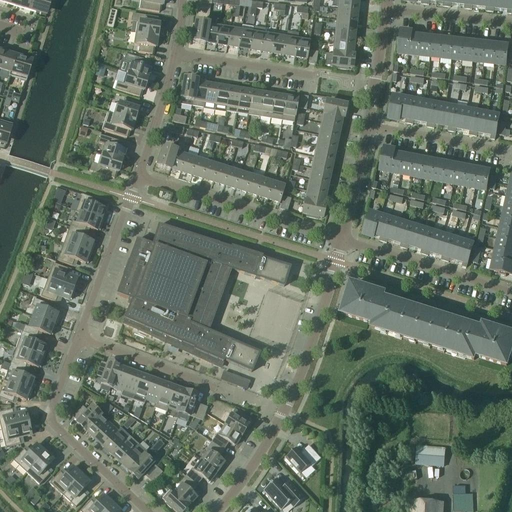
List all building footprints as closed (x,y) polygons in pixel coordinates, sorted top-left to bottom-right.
[(19,9),(21,0),(10,0),(9,5),(19,9)] [(29,12),(33,0),(21,0),(19,9),(29,12)] [(51,0),(33,0),(29,12),(40,15),(43,6),(49,8),(51,0)] [(162,7),(162,0),(140,0),(139,10),(158,14),(160,6),(162,7)] [(358,12),(359,1),(349,0),(338,0),(338,10),(358,12)] [(446,8),(447,0),(436,0),(436,2),(443,3),(443,8),(446,8)] [(458,5),(458,0),(447,0),(446,8),(450,9),(451,4),(458,5)] [(468,11),(469,0),(458,0),(458,5),(465,6),(464,10),(468,11)] [(479,7),(479,0),(469,0),(468,11),(472,11),(472,6),(479,7)] [(489,13),(490,0),(479,0),(479,7),(486,8),(486,13),(489,13)] [(501,10),(501,0),(490,0),(489,13),(493,13),(494,9),(501,10)] [(511,0),(501,0),(501,10),(508,10),(507,15),(511,15),(511,8),(511,0)] [(357,24),(358,12),(338,10),(337,22),(357,24)] [(135,34),(157,38),(158,26),(156,26),(158,19),(132,15),(131,23),(137,24),(135,34)] [(357,24),(337,22),(335,33),(354,35),(355,24),(357,24)] [(204,46),(207,26),(195,24),(194,29),(193,29),(193,27),(191,38),(192,38),(192,36),(193,36),(192,44),(204,46)] [(215,46),(218,27),(207,26),(204,46),(205,44),(215,45),(215,46)] [(249,52),(252,33),(253,28),(242,26),(241,31),(238,50),(238,49),(249,51),(249,52)] [(226,48),(229,29),(218,27),(215,46),(216,46),(216,45),(226,47),(226,48)] [(238,50),(241,31),(229,29),(226,48),(227,48),(227,47),(238,49),(237,50),(238,50)] [(408,56),(411,34),(401,32),(400,39),(400,40),(398,40),(397,40),(397,47),(399,47),(399,49),(398,55),(408,56)] [(260,54),(263,35),(252,33),(249,52),(249,51),(260,53),(260,54)] [(354,35),(335,33),(334,44),(353,46),(352,46),(353,35),(354,35)] [(155,49),(157,38),(135,34),(133,45),(139,46),(138,53),(152,56),(153,48),(155,49)] [(419,57),(421,38),(411,37),(411,34),(408,56),(419,57)] [(271,55),(274,37),(263,35),(260,54),(261,54),(261,53),(271,54),(271,55)] [(283,57),(286,38),(274,37),(271,55),(272,55),(283,56),(282,57),(283,57)] [(294,59),(297,40),(286,38),(283,57),(283,56),(294,58),(294,59)] [(430,59),(432,40),(421,38),(419,57),(430,59)] [(297,40),(294,59),(294,58),(305,60),(305,61),(306,61),(309,42),(297,40)] [(441,60),(443,41),(432,40),(430,59),(441,60)] [(451,61),(453,42),(443,41),(441,60),(451,61)] [(462,62),(464,43),(453,42),(451,61),(462,62)] [(473,63),(475,44),(464,43),(462,62),(473,63)] [(353,47),(353,46),(334,44),(333,56),(353,58),(353,57),(351,57),(352,46),(353,47)] [(483,65),(486,45),(475,44),(473,63),(483,65)] [(494,66),(496,47),(486,45),(483,65),(494,66)] [(496,47),(494,66),(505,67),(508,48),(496,47)] [(9,78),(16,56),(5,53),(0,69),(0,70),(9,74),(8,77),(9,78)] [(315,66),(317,54),(310,53),(308,65),(315,66)] [(146,81),(150,70),(148,70),(150,63),(125,55),(123,63),(128,64),(125,74),(146,81)] [(325,55),(324,67),(332,67),(338,68),(338,69),(336,69),(336,70),(347,71),(347,70),(345,70),(346,69),(352,70),(353,58),(333,56),(325,55)] [(29,71),(23,69),(26,60),(16,56),(9,78),(26,83),(29,71)] [(98,66),(95,74),(102,76),(105,68),(98,66)] [(143,92),(146,81),(125,74),(122,85),(116,83),(114,91),(139,98),(141,91),(143,92)] [(191,107),(195,83),(184,81),(182,88),(181,88),(181,86),(179,97),(180,97),(180,95),(181,96),(180,105),(191,107)] [(203,109),(207,86),(206,86),(196,85),(196,83),(195,83),(191,107),(203,109)] [(215,106),(218,87),(217,87),(217,88),(207,86),(203,109),(204,105),(215,106)] [(225,113),(229,89),(229,90),(218,88),(218,87),(215,106),(226,108),(225,113)] [(237,115),(240,91),(240,92),(229,90),(229,89),(225,113),(237,115)] [(248,116),(252,93),(251,93),(251,94),(241,92),(241,91),(240,91),(237,115),(248,116)] [(259,118),(263,95),(262,95),(252,94),(252,93),(248,116),(259,118)] [(270,120),(274,96),(274,97),(263,96),(263,95),(259,118),(270,120)] [(282,122),(285,98),(285,99),(274,97),(274,96),(270,120),(282,122)] [(299,109),(304,110),(305,110),(307,98),(301,97),(299,109)] [(285,98),(282,122),(293,124),(297,100),(296,101),(286,99),(286,98),(285,98)] [(388,120),(389,120),(399,122),(403,100),(393,98),(392,104),(391,104),(391,106),(390,105),(389,105),(388,112),(390,112),(389,114),(390,114),(388,120)] [(113,115),(134,122),(137,111),(135,110),(137,103),(124,99),(122,106),(116,104),(113,115)] [(405,125),(409,125),(413,102),(403,100),(399,122),(400,119),(406,120),(405,125)] [(323,114),(343,118),(346,107),(340,105),(340,104),(342,105),(342,104),(331,102),(333,103),(332,104),(326,103),(323,114)] [(424,104),(413,102),(409,125),(413,126),(414,121),(420,123),(424,104)] [(435,106),(424,104),(420,123),(427,124),(427,129),(430,129),(435,106)] [(445,108),(435,106),(430,129),(434,130),(435,125),(442,127),(445,108)] [(456,110),(445,108),(442,127),(449,128),(448,133),(451,133),(456,110)] [(466,112),(456,110),(451,133),(455,134),(456,129),(463,131),(466,112)] [(477,114),(466,112),(463,131),(470,132),(469,137),(473,137),(477,114)] [(134,122),(113,115),(107,113),(101,131),(126,139),(128,132),(130,132),(134,122)] [(343,119),(343,118),(323,114),(321,125),(340,129),(339,129),(341,119),(343,119)] [(488,116),(477,114),(473,137),(476,138),(477,133),(484,135),(488,116)] [(494,141),(499,118),(488,116),(484,135),(491,136),(490,141),(494,141)] [(184,126),(185,120),(185,119),(173,117),(172,123),(184,126)] [(12,126),(11,126),(0,122),(0,144),(3,136),(9,138),(12,126)] [(340,130),(340,129),(321,125),(319,137),(337,141),(337,140),(339,129),(340,130)] [(181,136),(183,130),(171,127),(169,133),(181,136)] [(81,128),(78,136),(84,138),(86,130),(81,128)] [(100,156),(121,162),(124,152),(122,151),(125,144),(100,136),(97,144),(103,146),(100,156)] [(337,141),(319,137),(316,148),(336,152),(334,151),(336,141),(337,141)] [(334,163),(336,152),(316,148),(314,159),(334,163)] [(169,172),(175,152),(163,149),(162,154),(161,153),(161,152),(160,152),(157,162),(158,162),(158,161),(160,161),(157,168),(169,172)] [(390,174),(394,152),(384,150),(383,156),(382,156),(382,158),(381,157),(380,157),(379,164),(380,164),(381,164),(381,166),(380,172),(390,174)] [(180,174),(186,156),(175,152),(169,172),(170,170),(180,173),(180,174)] [(400,176),(404,157),(394,155),(394,152),(390,174),(400,176)] [(118,173),(121,162),(100,156),(97,166),(91,164),(89,172),(114,180),(116,173),(118,173)] [(191,177),(197,159),(186,156),(180,174),(181,173),(191,176),(191,177)] [(411,178),(415,159),(404,157),(400,176),(411,178)] [(202,181),(208,162),(197,159),(191,177),(202,180),(201,181),(202,181)] [(331,174),(334,163),(314,159),(311,170),(331,174)] [(422,180),(425,161),(415,159),(411,178),(422,180)] [(432,182),(436,163),(425,161),(422,180),(432,182)] [(213,184),(218,166),(208,162),(202,181),(202,180),(213,183),(212,184),(213,184)] [(443,184),(446,165),(436,163),(432,182),(443,184)] [(453,186),(457,167),(446,165),(443,184),(453,186)] [(224,188),(229,169),(218,166),(213,184),(213,183),(223,187),(224,188)] [(464,188),(468,169),(457,167),(453,186),(464,188)] [(235,191),(240,173),(229,169),(224,188),(224,187),(234,190),(234,191),(235,191)] [(475,190),(478,171),(468,169),(464,188),(475,190)] [(331,175),(331,174),(311,170),(309,181),(328,185),(327,185),(329,174),(331,175)] [(478,171),(475,190),(486,192),(489,173),(478,171)] [(245,194),(251,176),(240,173),(235,191),(235,190),(245,193),(245,194)] [(256,198),(262,179),(251,176),(245,194),(246,194),(256,197),(256,198)] [(267,201),(273,183),(262,179),(256,198),(257,198),(257,197),(267,200),(267,201)] [(328,185),(309,181),(307,192),(325,196),(327,185),(328,185)] [(273,183),(267,201),(268,200),(278,204),(279,205),(284,186),(273,183)] [(172,195),(159,192),(158,197),(170,201),(172,195)] [(325,197),(325,196),(307,192),(304,203),(324,208),(324,207),(322,207),(324,196),(325,197)] [(75,212),(103,222),(106,213),(104,212),(105,211),(93,207),(96,201),(81,195),(75,212)] [(290,200),(289,200),(284,198),(280,210),(286,212),(290,200)] [(322,219),(324,208),(304,203),(302,215),(308,216),(308,218),(306,217),(306,218),(317,220),(315,219),(316,218),(322,219)] [(511,210),(505,209),(503,220),(511,221),(511,210)] [(100,232),(103,222),(75,212),(75,213),(79,214),(76,224),(71,222),(69,228),(84,234),(86,228),(97,232),(97,231),(100,232)] [(374,236),(380,217),(370,214),(368,220),(367,222),(366,221),(365,221),(363,228),(364,228),(365,228),(365,230),(363,236),(373,239),(374,236)] [(383,243),(390,220),(380,217),(374,236),(381,238),(379,242),(383,243)] [(394,242),(400,224),(390,220),(383,243),(386,244),(388,240),(394,242)] [(511,221),(503,220),(501,230),(511,232),(511,221)] [(403,250),(411,227),(400,224),(394,242),(401,244),(400,249),(403,250)] [(148,245),(137,241),(136,241),(137,241),(135,245),(129,261),(127,266),(128,266),(126,270),(124,276),(118,291),(119,291),(117,295),(117,296),(128,300),(132,301),(130,305),(124,320),(122,324),(126,326),(128,326),(128,327),(133,329),(137,331),(137,330),(139,331),(139,332),(145,334),(145,335),(150,337),(151,336),(153,337),(153,338),(159,340),(159,341),(164,343),(165,342),(167,343),(167,344),(173,346),(173,347),(178,349),(179,348),(183,349),(182,349),(192,354),(191,357),(198,360),(198,359),(200,360),(211,365),(213,365),(213,366),(220,369),(222,363),(223,361),(250,373),(251,373),(255,364),(259,355),(207,333),(230,271),(283,288),(286,278),(289,268),(288,268),(260,260),(261,257),(260,258),(232,249),(232,248),(231,248),(230,250),(223,248),(217,246),(217,245),(159,227),(158,226),(153,242),(154,242),(152,247),(148,245)] [(415,248),(421,230),(411,227),(403,250),(407,251),(408,246),(415,248)] [(81,239),(84,234),(69,228),(63,245),(91,255),(94,246),(92,245),(93,244),(81,239)] [(424,256),(431,233),(421,230),(415,248),(422,250),(420,255),(424,256)] [(511,232),(501,230),(498,241),(511,243),(511,232)] [(436,255),(441,236),(431,233),(424,256),(428,257),(429,253),(436,255)] [(445,262),(452,240),(441,236),(436,255),(442,257),(441,261),(445,262)] [(456,261),(462,243),(452,240),(445,262),(448,264),(450,259),(456,261)] [(511,243),(498,241),(496,251),(511,254),(511,243)] [(462,243),(456,261),(463,263),(462,268),(466,269),(473,246),(462,243)] [(88,264),(91,255),(63,245),(57,262),(71,267),(74,261),(85,265),(85,264),(88,264)] [(511,254),(496,251),(494,261),(511,265),(511,254)] [(511,265),(494,261),(491,272),(498,273),(497,273),(499,274),(499,275),(498,276),(506,278),(506,277),(506,275),(507,276),(507,275),(511,276),(511,265)] [(46,281),(74,291),(78,282),(76,281),(76,280),(65,276),(67,270),(53,264),(46,281)] [(71,301),(74,291),(46,281),(40,298),(55,303),(57,297),(68,301),(69,300),(71,301)] [(384,296),(351,286),(348,294),(346,294),(342,307),(344,307),(342,316),(373,326),(372,329),(380,332),(380,334),(387,336),(387,334),(395,337),(394,339),(401,341),(402,339),(409,341),(409,343),(415,345),(416,343),(423,346),(423,348),(430,350),(430,348),(438,350),(437,352),(444,354),(445,352),(452,354),(451,356),(464,361),(465,359),(474,361),(475,357),(480,359),(506,367),(509,359),(511,359),(511,356),(511,336),(483,327),(480,335),(453,326),(454,324),(409,310),(409,312),(381,304),(384,296)] [(32,318),(56,327),(59,318),(57,317),(57,315),(46,311),(48,305),(34,300),(31,307),(36,308),(32,318)] [(52,336),(56,327),(32,318),(28,328),(24,326),(21,333),(36,338),(38,332),(49,337),(50,335),(52,336)] [(34,344),(36,338),(21,333),(15,349),(44,359),(47,350),(45,349),(45,348),(34,344)] [(40,369),(44,359),(15,349),(9,365),(24,371),(26,365),(37,369),(38,368),(40,369)] [(118,371),(119,368),(108,364),(107,366),(101,364),(96,376),(102,379),(100,385),(111,389),(117,371),(118,371)] [(22,376),(24,371),(9,365),(7,372),(12,374),(8,383),(32,392),(35,383),(33,382),(33,380),(22,376)] [(125,374),(118,371),(117,371),(111,389),(111,388),(122,392),(129,375),(130,373),(126,371),(125,374)] [(246,390),(248,383),(223,373),(220,381),(235,386),(246,390)] [(132,401),(140,379),(141,377),(137,375),(136,378),(129,375),(122,392),(121,397),(132,401)] [(147,382),(140,379),(132,401),(143,405),(151,383),(152,383),(152,381),(148,380),(147,382)] [(28,401),(32,392),(8,383),(4,393),(0,391),(0,399),(12,404),(14,398),(25,402),(26,400),(28,401)] [(159,386),(152,383),(151,383),(143,405),(144,405),(145,401),(156,405),(154,409),(162,387),(163,388),(164,385),(159,384),(159,386)] [(170,390),(163,388),(162,387),(154,409),(166,413),(174,392),(175,389),(171,388),(170,390)] [(181,394),(174,392),(166,413),(168,409),(178,413),(178,414),(186,392),(185,393),(182,392),(181,394)] [(178,414),(176,420),(187,424),(189,418),(189,417),(195,419),(200,406),(194,404),(197,396),(186,392),(178,414)] [(201,421),(204,414),(206,409),(200,406),(195,419),(200,421),(201,421)] [(87,430),(100,415),(92,408),(87,413),(82,408),(73,418),(78,423),(76,425),(85,433),(87,430)] [(0,428),(1,431),(30,424),(27,415),(25,415),(25,414),(13,417),(12,410),(0,413),(0,428)] [(230,417),(224,426),(240,436),(240,437),(241,437),(247,427),(245,426),(248,420),(234,411),(230,417)] [(96,438),(108,424),(100,416),(100,415),(87,430),(93,435),(91,437),(94,440),(96,438)] [(195,419),(189,428),(193,431),(200,421),(195,419)] [(30,424),(1,431),(5,449),(20,445),(18,439),(30,436),(30,434),(32,434),(30,424)] [(104,446),(117,432),(108,424),(96,438),(101,443),(100,445),(103,448),(105,446),(104,446)] [(236,442),(240,437),(240,436),(224,426),(224,427),(225,427),(221,433),(219,437),(216,435),(211,443),(222,451),(228,443),(234,447),(237,443),(236,442)] [(113,454),(129,437),(125,440),(117,432),(104,446),(105,446),(110,451),(108,453),(112,456),(113,454)] [(122,462),(138,445),(129,437),(113,454),(119,459),(117,461),(120,465),(122,463),(122,462)] [(217,459),(222,451),(211,443),(206,451),(208,453),(201,462),(215,473),(216,472),(217,473),(221,468),(220,468),(223,463),(217,459)] [(26,474),(46,452),(39,445),(37,447),(36,446),(28,455),(23,450),(13,462),(26,474)] [(128,473),(144,456),(143,457),(135,449),(138,446),(138,445),(122,462),(122,463),(128,468),(126,470),(129,472),(128,473)] [(444,468),(445,455),(445,449),(416,447),(415,466),(444,468)] [(301,455),(295,449),(284,459),(299,475),(310,466),(311,467),(319,460),(308,448),(301,455)] [(46,452),(26,474),(39,486),(49,475),(45,470),(53,461),(52,460),(53,459),(46,452)] [(147,479),(156,469),(152,465),(152,464),(144,456),(128,473),(137,481),(142,475),(147,479)] [(215,474),(215,473),(201,462),(194,472),(192,470),(185,477),(196,486),(202,479),(208,483),(211,479),(212,480),(216,475),(215,474)] [(62,496),(82,474),(75,468),(73,469),(72,468),(64,477),(60,473),(49,484),(62,496)] [(152,483),(156,479),(161,474),(156,469),(147,479),(152,483)] [(82,474),(62,496),(63,497),(66,493),(73,500),(70,503),(75,508),(86,497),(81,493),(89,484),(88,483),(90,481),(82,474)] [(190,493),(196,486),(185,477),(179,485),(181,487),(178,490),(179,490),(174,495),(169,491),(187,508),(188,508),(187,507),(191,502),(192,502),(195,498),(190,493)] [(289,504),(293,509),(303,500),(288,483),(283,488),(276,480),(263,492),(281,511),(289,504)] [(174,511),(184,511),(187,508),(169,491),(162,500),(167,505),(167,506),(171,509),(174,511)] [(104,511),(113,503),(106,496),(104,498),(103,497),(95,505),(90,501),(79,511),(104,511)] [(453,511),(473,511),(473,496),(452,497),(453,511)] [(443,511),(444,504),(407,502),(406,511),(443,511)] [(113,503),(104,511),(119,511),(120,509),(113,503)]
